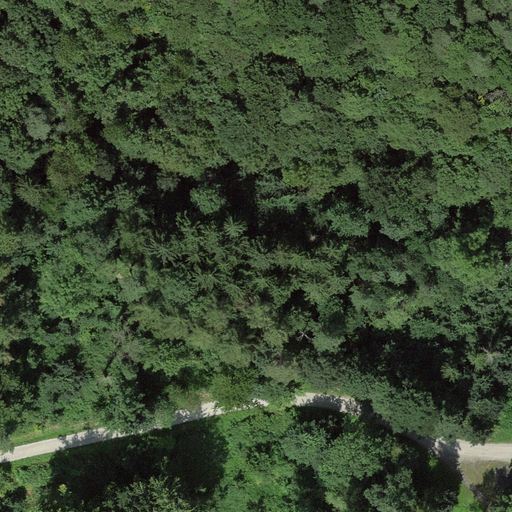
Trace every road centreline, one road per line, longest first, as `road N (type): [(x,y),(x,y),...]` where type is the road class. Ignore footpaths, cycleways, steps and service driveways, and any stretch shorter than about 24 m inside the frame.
road 1 (track): [(0,455),(261,398),(313,398),(376,413)]
road 2 (track): [(511,445),(376,413)]
